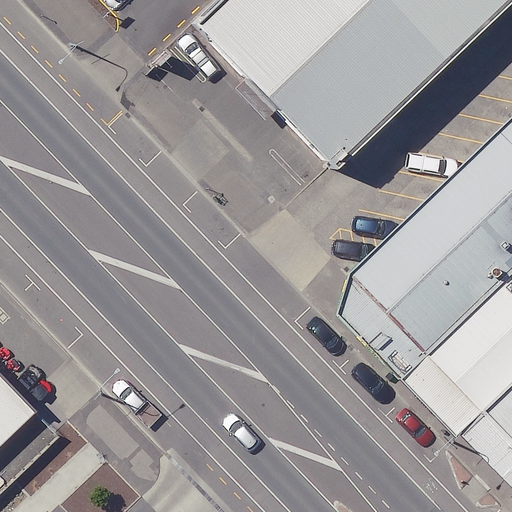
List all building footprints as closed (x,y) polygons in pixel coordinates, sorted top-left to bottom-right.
[(472,0),(187,0),(134,50),(268,192),(472,0)] [(511,102),(338,265),(419,350),(511,263),(511,102)] [(511,263),(419,350),(471,405),(511,366),(511,263)] [(511,366),(471,405),(511,448),(511,366)] [(205,511),(167,471),(103,403),(0,499),(0,511),(205,511)]
